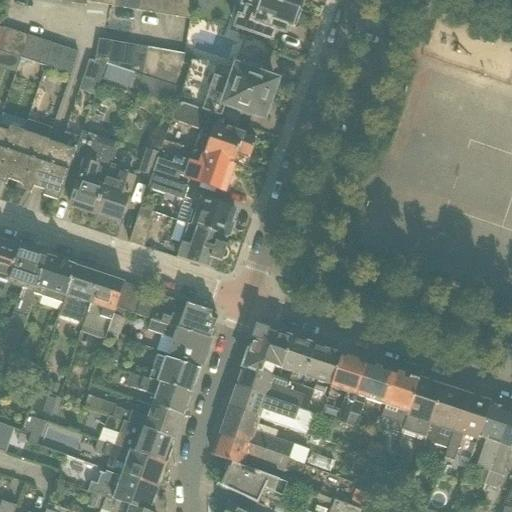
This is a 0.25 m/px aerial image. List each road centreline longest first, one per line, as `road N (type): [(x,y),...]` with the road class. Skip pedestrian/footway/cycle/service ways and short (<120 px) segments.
road 1 (residential): [(245,302),(353,0)]
road 2 (residential): [(245,302),(511,394)]
road 3 (residential): [(245,302),(0,220)]
road 4 (residential): [(245,302),(196,445),(190,511)]
